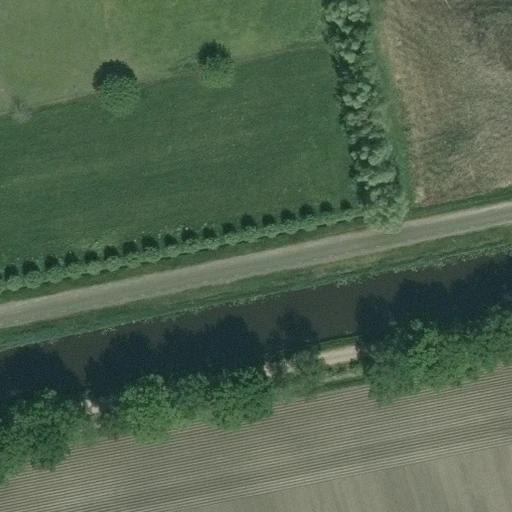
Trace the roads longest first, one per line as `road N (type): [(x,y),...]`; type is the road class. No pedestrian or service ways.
road 1 (unclassified): [(0,318),(511,213)]
road 2 (track): [(0,426),(511,323)]
